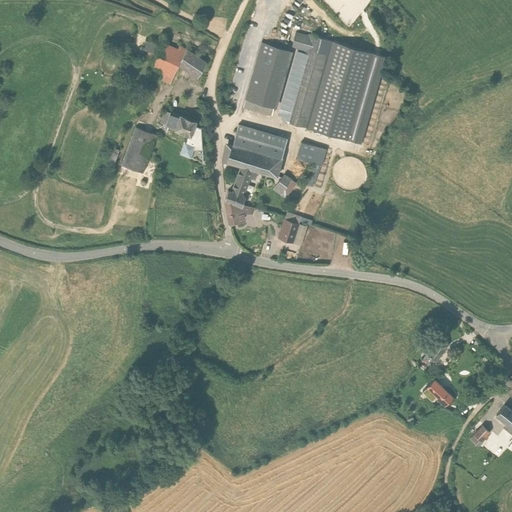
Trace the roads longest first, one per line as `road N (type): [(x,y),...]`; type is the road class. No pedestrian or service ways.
road 1 (unclassified): [(0,241),(48,256),(205,247),(387,279),(422,289),(494,330)]
road 2 (track): [(455,511),(450,456),(484,401)]
